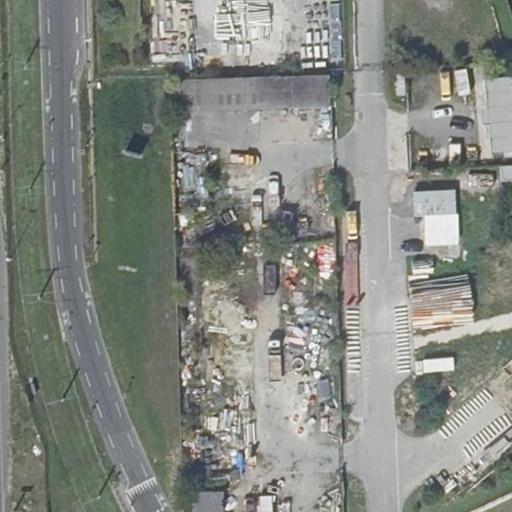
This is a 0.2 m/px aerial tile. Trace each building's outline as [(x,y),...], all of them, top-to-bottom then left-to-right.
[(140,0),(141,63),(184,63),(182,0),(140,0)] [(248,0),(248,74),(284,73),(284,46),(296,46),(295,0),(248,0)] [(484,68),(473,70),(482,169),(495,167),(492,156),(503,155),(504,162),(511,161),(511,84),(511,79),(485,82),(484,68)] [(327,78),(175,82),(176,114),(329,109),(327,78)] [(415,220),(425,219),(426,243),(432,243),(457,242),(455,200),(454,192),(414,194),(415,220)] [(223,511),(223,496),(192,496),(191,511),(223,511)]
